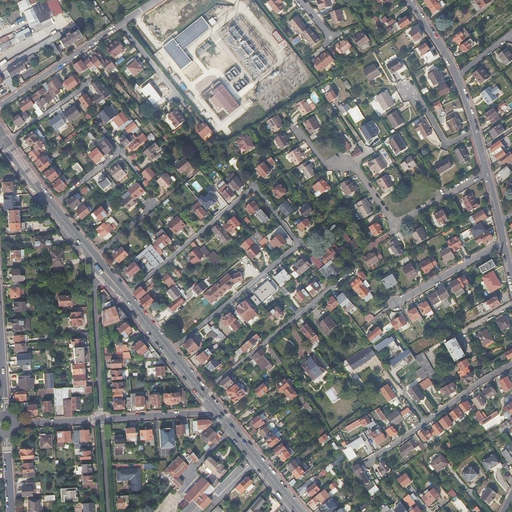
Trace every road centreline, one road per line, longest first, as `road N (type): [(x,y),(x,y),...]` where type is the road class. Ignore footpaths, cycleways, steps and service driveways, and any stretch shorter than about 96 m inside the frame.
road 1 (residential): [(486,172),(399,223),(351,164),(320,161),(295,128)]
road 2 (residential): [(125,296),(253,188),(279,218)]
road 3 (residential): [(169,351),(300,243),(279,218)]
road 4 (residential): [(202,393),(332,288)]
road 5 (residential): [(101,419),(94,282),(105,271)]
road 6 (residential): [(0,105),(120,24)]
road 7 (primary): [(299,511),(215,409)]
road 8 (residential): [(503,241),(395,303)]
